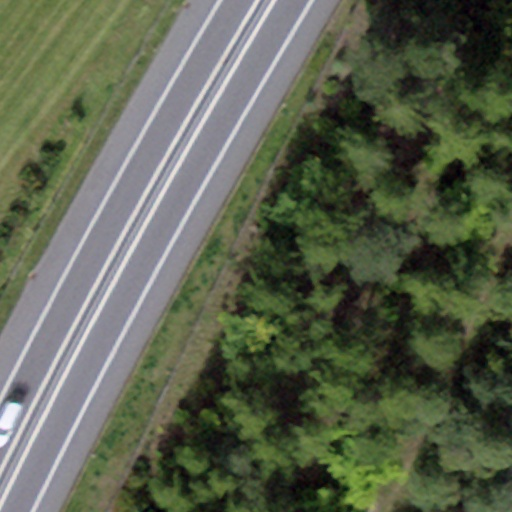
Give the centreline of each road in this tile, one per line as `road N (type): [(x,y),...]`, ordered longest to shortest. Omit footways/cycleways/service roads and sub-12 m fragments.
road 1 (trunk): [(14,511),(291,0)]
road 2 (trunk): [(236,0),(0,434)]
